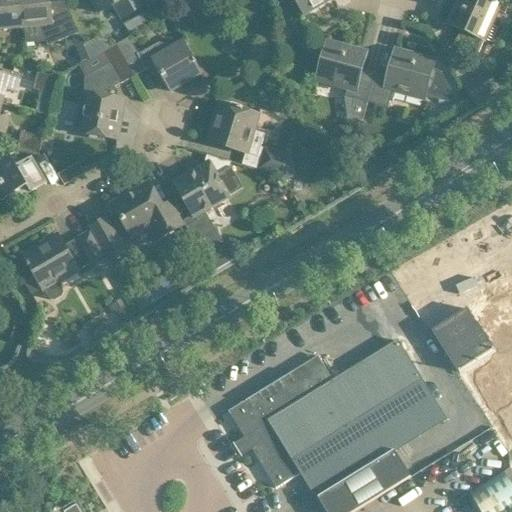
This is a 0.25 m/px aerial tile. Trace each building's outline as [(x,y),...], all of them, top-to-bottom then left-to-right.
[(0,0),(0,29),(25,27),(22,0),(0,0)] [(22,0),(25,27),(40,26),(47,42),(47,41),(49,46),(59,42),(79,33),(74,22),(70,12),(52,19),(50,0),(22,0)] [(91,0),(99,13),(114,5),(122,18),(148,3),(145,0),(91,0)] [(198,0),(204,11),(219,3),(217,0),(198,0)] [(290,0),(292,3),(296,1),(304,16),(331,0),(290,0)] [(445,22),(445,23),(462,30),(455,45),(478,55),(485,40),(492,43),(499,28),(492,25),(498,11),(505,14),(511,0),(459,0),(449,23),(445,22)] [(149,11),(134,20),(140,31),(155,22),(149,11)] [(138,54),(129,38),(117,45),(135,76),(135,77),(149,69),(157,83),(164,79),(172,92),(202,75),(195,64),(197,63),(194,58),(193,59),(183,42),(182,43),(184,46),(171,54),(166,45),(159,43),(140,55),(138,54)] [(329,39),(317,81),(318,81),(348,89),(346,97),(345,101),(346,101),(345,104),(347,116),(345,121),(361,125),(367,102),(375,74),(376,71),(375,71),(375,74),(362,70),(366,53),(365,53),(365,56),(355,53),(356,50),(329,43),(330,39),(329,39)] [(135,77),(135,76),(117,45),(104,53),(109,63),(85,77),(90,84),(88,94),(85,94),(83,104),(85,104),(80,132),(78,132),(78,133),(117,140),(118,139),(116,138),(120,114),(122,114),(124,100),(107,97),(108,91),(121,83),(122,84),(135,77)] [(375,74),(367,102),(368,103),(377,105),(385,107),(389,108),(389,107),(388,107),(383,105),(384,100),(390,102),(393,100),(396,91),(408,95),(409,91),(424,95),(423,99),(424,99),(425,97),(449,103),(457,99),(441,72),(432,70),(436,57),(435,57),(434,61),(407,53),(406,56),(396,54),(397,51),(396,50),(389,77),(376,74),(376,72),(376,71),(375,74)] [(0,102),(3,103),(6,91),(10,92),(10,91),(16,93),(21,76),(23,76),(23,75),(3,70),(2,75),(0,74),(0,102)] [(55,96),(60,78),(38,72),(33,90),(55,96)] [(475,79),(463,88),(475,105),(500,87),(491,74),(478,84),(475,79)] [(0,112),(3,103),(0,102),(0,132),(5,134),(9,121),(0,118),(0,112)] [(258,157),(261,147),(265,135),(247,129),(251,113),(242,111),(243,109),(239,107),(238,109),(220,104),(209,142),(258,157)] [(39,155),(43,138),(22,132),(17,150),(39,155)] [(287,156),(265,148),(259,169),(281,176),(294,169),(287,156)] [(0,202),(9,197),(12,201),(33,188),(35,191),(47,184),(32,158),(21,164),(14,153),(0,161),(0,202)] [(370,155),(363,160),(362,167),(370,178),(381,171),(370,155)] [(217,176),(209,163),(208,163),(209,165),(188,177),(187,176),(175,183),(194,216),(201,212),(202,213),(215,206),(214,204),(227,196),(228,198),(229,198),(228,196),(238,190),(239,186),(230,170),(230,169),(230,168),(217,176)] [(67,169),(57,175),(64,186),(73,181),(67,169)] [(147,185),(113,204),(123,222),(132,237),(148,228),(158,222),(165,235),(180,227),(184,224),(183,222),(182,220),(172,203),(161,209),(147,185)] [(89,226),(91,231),(101,248),(107,258),(109,261),(110,263),(128,252),(106,215),(89,226)] [(197,223),(187,228),(190,233),(196,244),(200,251),(212,273),(233,260),(221,239),(216,227),(212,229),(212,228),(203,233),(197,223)] [(91,231),(76,240),(64,246),(58,236),(24,256),(28,263),(26,264),(29,268),(30,267),(35,275),(24,281),(32,296),(43,289),(44,291),(61,281),(76,272),(84,275),(93,270),(109,261),(107,258),(101,248),(91,231)] [(511,249),(433,295),(478,368),(511,346),(511,249)] [(124,298),(110,306),(122,326),(136,318),(124,298)] [(229,412),(277,489),(301,474),(318,500),(319,499),(327,511),(356,511),(412,478),(396,452),(448,420),(399,341),(333,382),(318,357),(229,412)] [(511,410),(486,427),(507,461),(511,457),(511,410)] [(511,511),(511,485),(503,472),(438,511),(511,511)] [(85,511),(80,504),(79,505),(75,504),(75,503),(63,510),(59,509),(58,508),(51,511),(85,511)]
